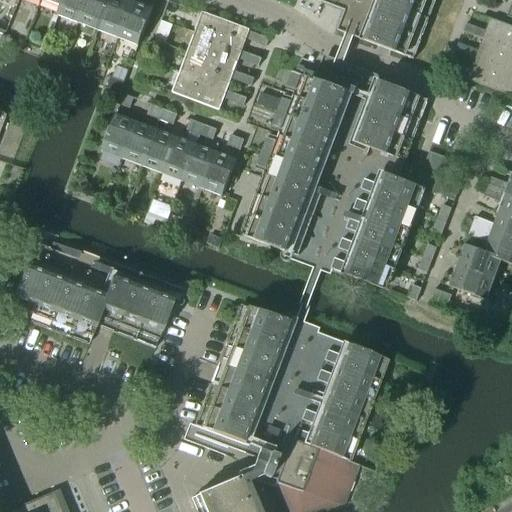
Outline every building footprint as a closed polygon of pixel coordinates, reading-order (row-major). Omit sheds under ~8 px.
[(58,17),(64,0),(42,0),(61,7),(57,16),(58,17)] [(78,24),(86,0),(64,0),(58,17),(78,24)] [(98,32),(109,0),(86,0),(78,24),(98,32)] [(117,39),(132,0),(109,0),(98,32),(117,39)] [(138,47),(152,10),(140,6),(142,0),(132,0),(117,39),(138,47)] [(314,0),(315,1),(344,12),(337,32),(402,56),(422,0),(314,0)] [(241,52),(248,32),(249,31),(202,14),(195,35),(241,52)] [(511,51),(511,27),(491,20),(483,40),(511,51)] [(474,37),(477,30),(465,25),(462,33),(474,37)] [(233,72),(241,52),(195,35),(187,54),(233,72)] [(266,47),(269,40),(257,36),(254,43),(266,47)] [(511,74),(511,51),(483,40),(475,60),(511,74)] [(466,57),(469,49),(457,45),(455,52),(466,57)] [(226,91),(233,72),(187,54),(180,74),(226,91)] [(259,67),(261,60),(250,56),(247,63),(259,67)] [(384,85),(386,80),(324,57),(314,81),(292,73),(286,88),(295,91),(290,103),(281,99),(271,127),(280,131),(276,142),(267,139),(256,167),(265,170),(240,236),(288,255),(286,259),(292,261),(330,276),(332,271),(383,290),(421,189),(416,187),(398,180),(399,176),(428,101),(384,85)] [(511,97),(511,74),(475,60),(467,81),(511,97)] [(459,76),(462,69),(450,65),(447,72),(459,76)] [(218,112),(226,91),(180,74),(172,95),(218,112)] [(251,87),(254,80),(242,75),(239,83),(251,87)] [(130,110),(133,99),(120,94),(116,105),(130,110)] [(244,107),(246,99),(235,95),(232,102),(244,107)] [(160,121),(164,111),(151,106),(147,116),(160,121)] [(173,126),(177,116),(164,111),(160,121),(173,126)] [(122,160),(136,123),(116,115),(102,152),(122,160)] [(199,136),(203,126),(190,121),(186,131),(199,136)] [(142,168),(156,131),(136,123),(122,160),(142,168)] [(212,141),(216,131),(203,126),(199,136),(212,141)] [(162,175),(176,138),(156,131),(142,168),(162,175)] [(240,151),(244,141),(230,136),(227,146),(240,151)] [(182,182),(196,145),(176,138),(162,175),(182,182)] [(202,190),(216,153),(196,145),(182,182),(202,190)] [(222,198),(231,175),(236,161),(216,153),(202,190),(222,198)] [(423,167),(443,174),(448,160),(429,153),(423,167)] [(455,171),(464,174),(470,160),(460,157),(455,171)] [(459,189),(421,174),(416,187),(421,189),(454,202),(459,189)] [(511,197),(511,176),(508,186),(490,179),(486,188),(511,197)] [(511,220),(511,197),(486,188),(483,197),(501,204),(497,215),(511,220)] [(446,223),(451,210),(442,206),(437,219),(446,223)] [(511,242),(511,220),(497,215),(493,225),(475,218),(471,227),(511,242)] [(441,236),(446,223),(437,219),(432,232),(441,236)] [(511,266),(511,242),(471,227),(468,237),(486,244),(483,253),(482,254),(501,261),(500,262),(511,266)] [(154,350),(176,290),(76,252),(73,260),(28,243),(20,265),(25,267),(6,316),(28,324),(32,315),(13,308),(14,306),(51,319),(47,331),(67,339),(71,327),(92,335),(99,316),(121,325),(155,337),(154,340),(135,333),(132,342),(154,350)] [(431,262),(436,249),(427,246),(422,259),(431,262)] [(493,281),(500,262),(501,261),(482,254),(483,253),(464,246),(456,267),(493,281)] [(426,275),(431,262),(422,259),(417,272),(426,275)] [(485,302),(493,281),(456,267),(449,288),(485,302)] [(416,303),(421,290),(412,286),(407,299),(416,303)] [(437,309),(442,294),(434,290),(428,305),(437,309)] [(446,312),(451,297),(442,294),(437,309),(446,312)] [(344,462),(382,361),(250,311),(242,331),(231,327),(223,347),(235,352),(213,409),(210,418),(202,415),(203,412),(200,410),(193,427),(247,448),(244,456),(255,460),(253,464),(263,467),(261,478),(275,483),(274,485),(281,487),(278,494),(285,511),(322,511),(329,509),(329,508),(338,508),(343,506),(357,467),(344,462)] [(252,511),(238,479),(223,485),(189,499),(194,511),(252,511)] [(63,511),(56,494),(14,511),(13,511),(63,511)]
